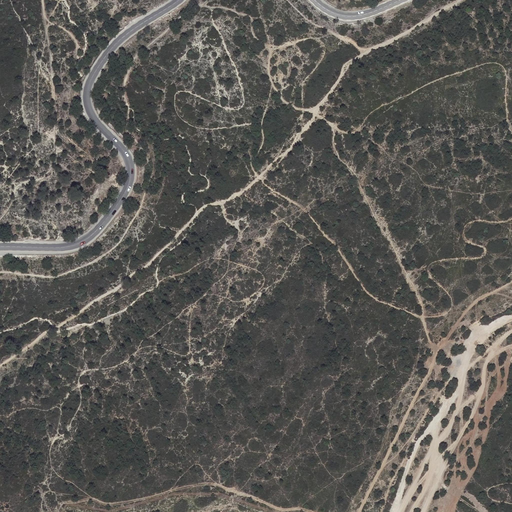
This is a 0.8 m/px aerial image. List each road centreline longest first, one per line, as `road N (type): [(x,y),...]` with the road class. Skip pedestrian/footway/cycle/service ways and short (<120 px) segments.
road 1 (track): [(316,109),(261,178),(203,208),(102,298),(0,366)]
road 2 (secondary): [(0,246),(76,243),(123,197),(131,170),(90,112),(87,89),(119,39),(178,0)]
road 3 (track): [(511,317),(476,341),(449,402),(418,440),(391,511)]
road 4 (track): [(316,109),(368,46),(454,0)]
